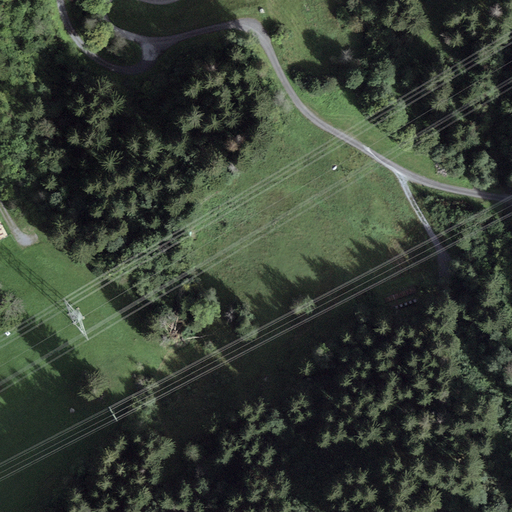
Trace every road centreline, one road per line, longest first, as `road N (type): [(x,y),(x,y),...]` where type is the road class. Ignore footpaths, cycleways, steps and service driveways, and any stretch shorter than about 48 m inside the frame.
road 1 (unclassified): [(511,201),(408,175),(321,125),(254,27),(151,41),(116,32),(101,16),(104,0)]
road 2 (track): [(151,41),(139,67),(106,65),(76,42),(60,0)]
